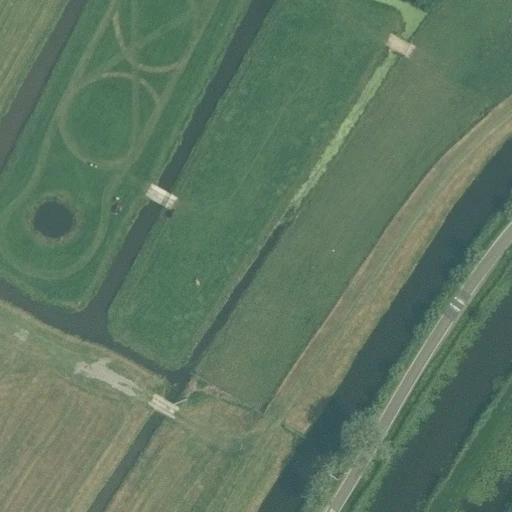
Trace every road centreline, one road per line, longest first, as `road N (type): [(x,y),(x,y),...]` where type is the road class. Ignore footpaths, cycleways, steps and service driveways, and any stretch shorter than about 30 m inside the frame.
road 1 (track): [(511,101),(480,122),(263,439),(226,443),(0,319)]
road 2 (unclassified): [(332,511),(456,306),(511,233)]
